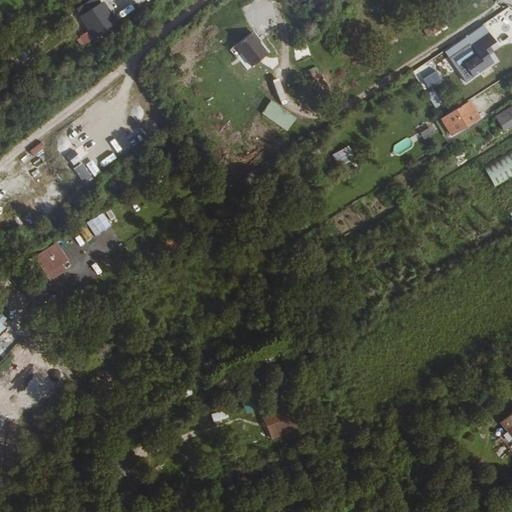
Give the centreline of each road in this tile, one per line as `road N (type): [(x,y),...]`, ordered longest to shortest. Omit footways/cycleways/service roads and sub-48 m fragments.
road 1 (track): [(0,282),(98,399),(152,511)]
road 2 (track): [(0,160),(205,0)]
